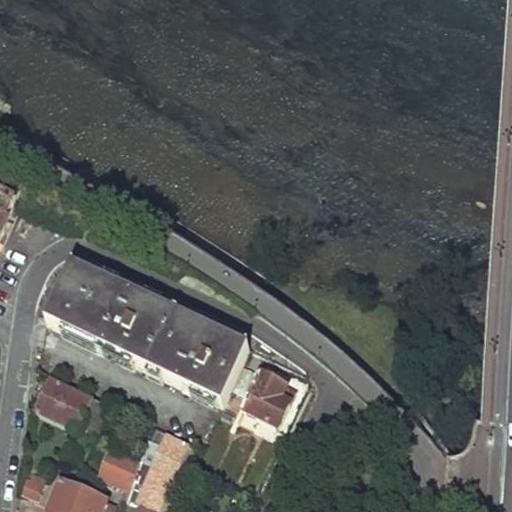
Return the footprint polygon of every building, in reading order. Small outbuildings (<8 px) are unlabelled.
[(0,195),(0,237),(1,235),(15,202),(0,195)] [(46,329),(223,411),(250,355),(73,274),(46,329)] [(245,418),(279,434),(292,408),(283,404),(289,392),(265,380),(245,418)] [(36,416),(78,436),(91,408),(106,415),(109,409),(50,382),(36,416)] [(292,408),(298,397),(289,392),(283,404),(292,408)] [(91,408),(78,436),(92,443),(106,415),(91,408)] [(127,503),(144,511),(157,511),(186,450),(167,440),(160,453),(147,447),(140,466),(129,495),(127,503)] [(98,479),(129,495),(140,466),(110,452),(98,479)] [(22,498),(36,504),(45,484),(30,479),(22,498)] [(48,511),(115,511),(59,487),(48,511)] [(144,511),(127,503),(123,511),(144,511)]
